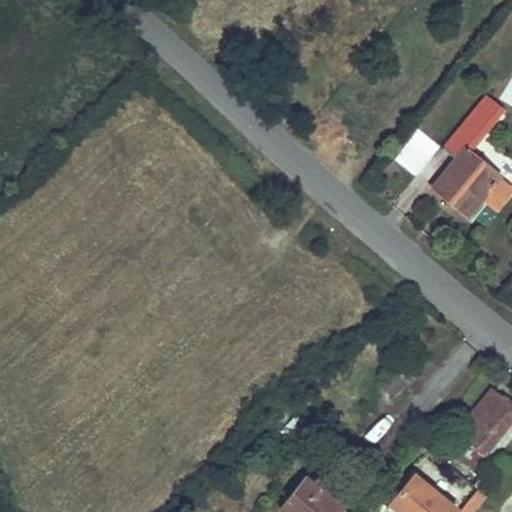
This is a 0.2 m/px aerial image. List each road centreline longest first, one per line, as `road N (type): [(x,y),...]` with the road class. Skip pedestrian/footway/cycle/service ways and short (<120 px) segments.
road 1 (unclassified): [(511,343),(112,0)]
road 2 (unknown): [(503,336),(416,425)]
